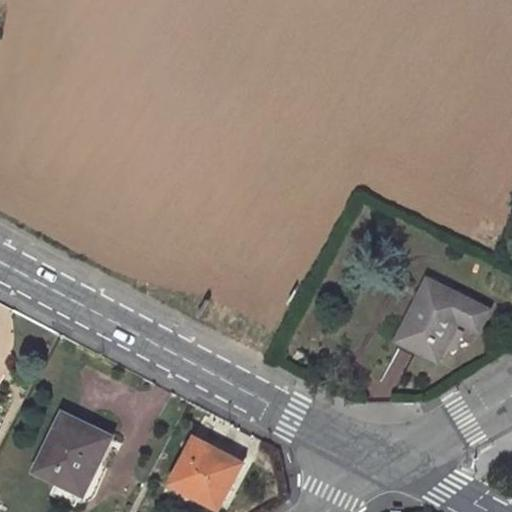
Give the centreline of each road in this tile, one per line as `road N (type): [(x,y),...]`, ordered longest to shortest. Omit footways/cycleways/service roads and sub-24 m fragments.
road 1 (unclassified): [(401,463),(291,417),(0,262)]
road 2 (tertiary): [(401,463),(511,396)]
